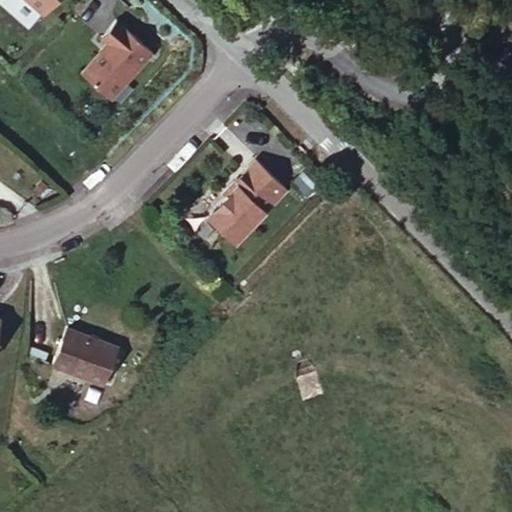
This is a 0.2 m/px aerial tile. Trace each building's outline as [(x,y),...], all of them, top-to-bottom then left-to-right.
[(25,0),(42,16),(56,0),(25,0)] [(109,44),(82,74),(111,100),(113,97),(126,83),(153,53),(116,20),(101,37),(109,44)] [(132,90),(126,83),(113,97),(120,103),(132,90)] [(257,160),(234,181),(239,186),(229,197),(209,218),(236,244),(287,188),(257,160)] [(239,186),(234,181),(224,192),(229,197),(239,186)] [(117,345),(68,326),(53,364),(101,384),(117,345)]
